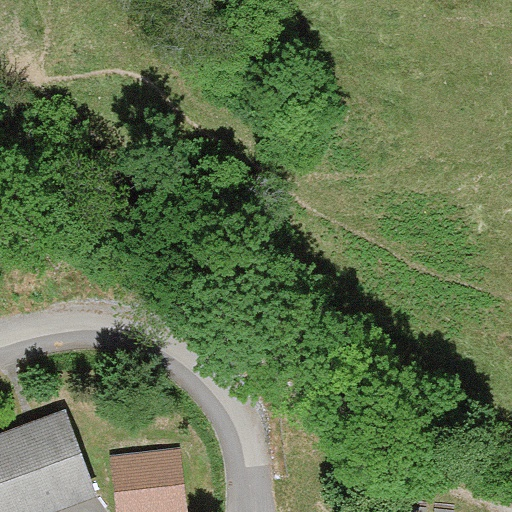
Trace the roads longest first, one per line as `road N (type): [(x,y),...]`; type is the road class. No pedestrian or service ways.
road 1 (track): [(0,224),(48,230),(123,261),(378,439),(511,503)]
road 2 (residential): [(229,511),(219,402),(154,348),(89,323),(0,349)]
